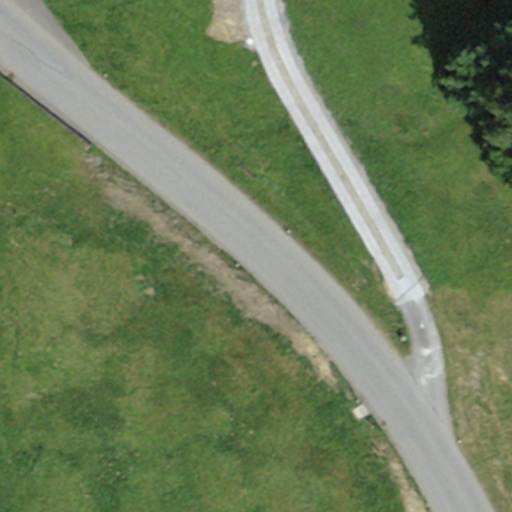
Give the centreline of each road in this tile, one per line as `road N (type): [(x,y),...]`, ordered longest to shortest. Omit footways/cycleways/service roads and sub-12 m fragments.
road 1 (unclassified): [(0,32),(250,232),(343,328),(409,415),(463,511)]
road 2 (track): [(265,0),(284,68),(373,221),(416,314),(429,368),(424,400),(409,415)]
